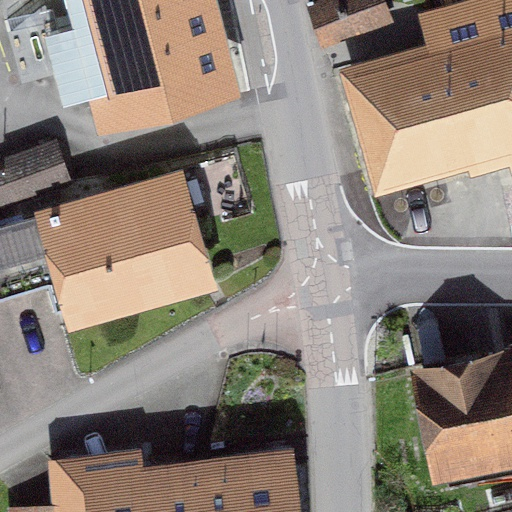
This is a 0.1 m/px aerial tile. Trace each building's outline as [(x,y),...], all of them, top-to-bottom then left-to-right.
[(118,110),(221,82),(208,36),(222,32),(216,10),(203,14),(198,0),(67,0),(78,38),(56,44),(71,96),(90,90),(97,114),(118,108),(118,110)] [(373,0),(323,0),(311,4),(324,41),(381,22),(373,0)] [(511,23),(379,60),(410,172),(511,144),(511,23)] [(52,145),(0,162),(0,206),(65,185),(52,145)] [(59,310),(203,268),(177,178),(0,228),(0,290),(49,276),(59,310)] [(511,353),(428,369),(446,461),(511,451),(511,353)] [(291,511),(286,462),(58,485),(60,502),(15,507),(15,511),(291,511)]
